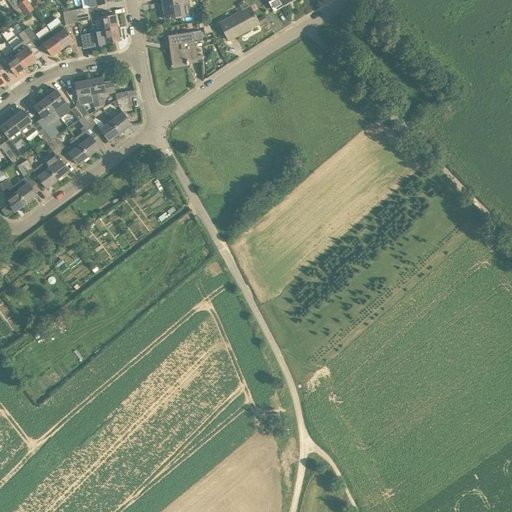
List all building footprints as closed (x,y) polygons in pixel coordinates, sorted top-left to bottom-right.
[(7,0),(7,1),(15,11),(20,7),(14,0),(7,0)] [(14,0),(20,7),(26,15),(33,10),(26,0),(24,0),(23,1),(22,0),(14,0)] [(88,0),(89,8),(97,7),(113,4),(112,0),(88,0)] [(161,0),(162,2),(162,3),(166,2),(167,7),(166,8),(168,19),(182,17),(180,5),(188,4),(187,0),(161,0)] [(267,0),(274,11),(281,7),(292,0),(267,0)] [(219,24),(228,40),(228,41),(229,41),(228,39),(248,28),(249,30),(259,24),(266,20),(264,16),(257,20),(250,7),(219,24)] [(87,8),(75,10),(77,16),(89,14),(87,8)] [(69,11),(62,12),(65,25),(78,23),(77,16),(75,10),(69,11)] [(77,16),(78,23),(90,20),(89,14),(77,16)] [(95,19),(97,33),(102,32),(118,29),(116,15),(100,18),(95,19)] [(199,22),(200,28),(203,28),(204,34),(212,32),(206,21),(199,22)] [(6,22),(2,25),(1,28),(4,32),(9,28),(6,22)] [(60,23),(49,31),(62,49),(73,41),(60,23)] [(62,49),(49,31),(37,40),(28,27),(24,31),(31,41),(35,47),(36,49),(42,44),(51,57),(62,49)] [(102,32),(97,33),(100,46),(104,45),(121,43),(118,29),(102,32)] [(23,42),(12,49),(26,68),(37,60),(30,50),(35,47),(31,41),(24,31),(18,35),(23,42)] [(201,41),(200,31),(168,36),(169,47),(175,46),(178,65),(187,63),(187,66),(188,65),(188,63),(197,62),(195,52),(194,43),(201,41)] [(88,47),(86,35),(80,36),(83,48),(88,47)] [(26,68),(12,49),(12,50),(16,56),(6,63),(15,76),(26,68)] [(99,94),(104,93),(104,94),(115,92),(113,81),(103,83),(102,78),(88,80),(91,95),(94,107),(95,107),(95,111),(104,107),(104,106),(105,105),(103,99),(100,100),(99,94)] [(75,83),(77,98),(91,95),(88,80),(75,83)] [(60,119),(66,114),(64,112),(70,108),(56,90),(45,99),(60,119)] [(128,91),(115,94),(116,101),(117,100),(118,100),(129,98),(128,91)] [(119,105),(122,113),(132,111),(129,98),(118,100),(119,105)] [(34,107),(48,126),(44,130),(52,140),(56,137),(60,134),(52,124),(59,118),(60,119),(45,99),(34,107)] [(83,117),(88,114),(80,103),(75,107),(83,117)] [(71,111),(78,121),(83,117),(75,107),(71,110),(70,110),(71,111)] [(11,119),(26,138),(36,131),(30,123),(31,122),(22,110),(11,119)] [(131,125),(122,113),(111,122),(108,118),(110,122),(119,134),(131,125)] [(104,127),(100,130),(95,124),(88,114),(83,117),(97,136),(102,133),(109,142),(119,134),(110,122),(108,118),(102,123),(104,127)] [(82,133),(75,138),(89,157),(100,148),(93,139),(97,136),(83,117),(78,121),(83,127),(85,130),(82,133)] [(0,127),(9,139),(19,131),(24,137),(26,139),(26,138),(11,119),(0,127)] [(39,133),(47,144),(52,140),(44,130),(39,133)] [(65,158),(69,155),(77,165),(89,157),(75,138),(74,139),(75,139),(71,142),(69,143),(74,149),(68,153),(64,147),(56,137),(52,140),(65,158)] [(17,158),(21,155),(11,140),(6,144),(17,158)] [(69,172),(62,164),(66,161),(64,158),(65,158),(52,140),(47,144),(55,155),(44,163),(48,168),(57,180),(69,172)] [(1,147),(4,152),(12,162),(17,158),(6,144),(1,147)] [(36,185),(40,181),(46,189),(57,180),(48,168),(44,163),(44,162),(33,170),(28,160),(23,163),(29,174),(28,174),(36,185)] [(29,174),(23,163),(17,166),(23,177),(28,174),(29,174)] [(37,196),(28,184),(24,178),(13,187),(17,192),(26,204),(37,196)] [(15,213),(17,211),(26,204),(17,192),(6,200),(15,213)] [(96,266),(92,269),(96,274),(100,271),(96,266)]
